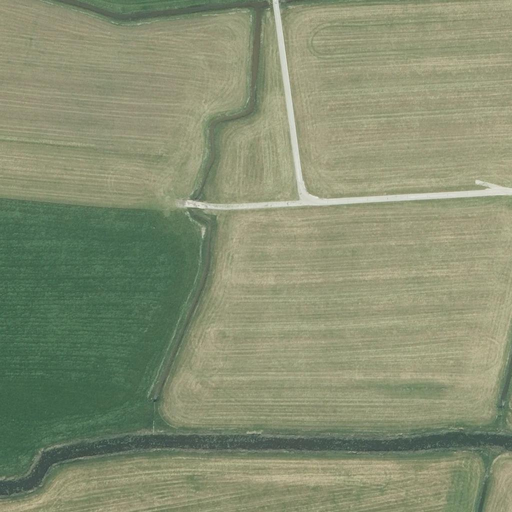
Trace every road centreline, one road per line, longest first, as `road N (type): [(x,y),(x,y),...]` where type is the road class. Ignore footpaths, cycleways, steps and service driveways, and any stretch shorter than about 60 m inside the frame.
road 1 (track): [(511,191),(189,203)]
road 2 (track): [(303,202),(275,0)]
